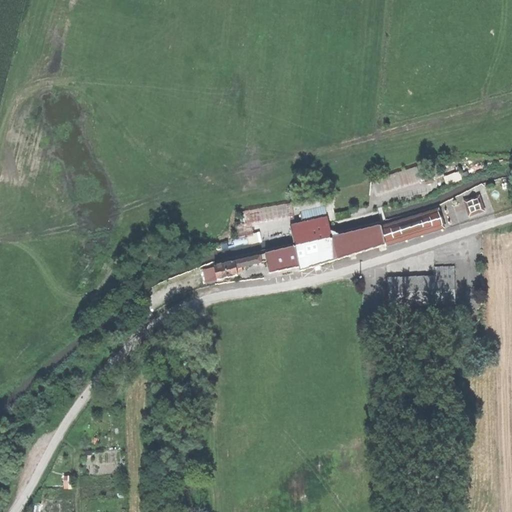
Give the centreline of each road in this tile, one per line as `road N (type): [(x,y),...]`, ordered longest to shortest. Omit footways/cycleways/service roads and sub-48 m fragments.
road 1 (unclassified): [(17,511),(92,384),(166,309),(349,269),(511,218)]
road 2 (track): [(0,242),(511,102)]
